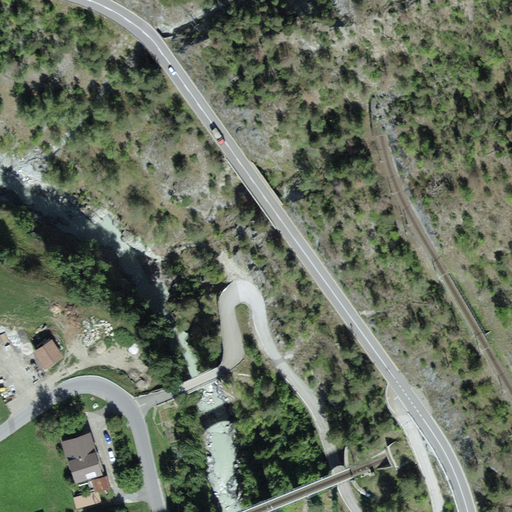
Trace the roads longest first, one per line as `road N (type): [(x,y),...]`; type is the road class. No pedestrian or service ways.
road 1 (primary): [(89,0),(146,31),(171,61),(404,392)]
road 2 (tertiary): [(132,409),(225,367),(228,300),(249,293),(274,354),(316,409),(360,511)]
road 3 (tertiary): [(132,409),(105,388),(77,384),(0,433)]
road 4 (primary): [(404,392),(440,442),(468,511)]
road 5 (tertiary): [(441,511),(394,403),(404,392)]
